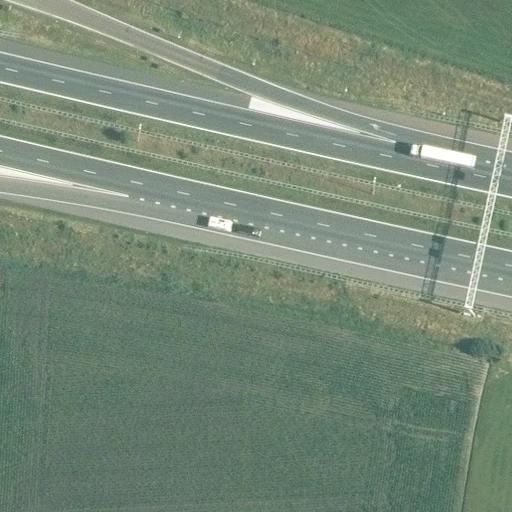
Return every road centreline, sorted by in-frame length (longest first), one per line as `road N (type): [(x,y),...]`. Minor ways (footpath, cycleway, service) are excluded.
road 1 (motorway): [(392,157),(0,67)]
road 2 (motorway): [(392,157),(257,86),(33,0)]
road 3 (motorway): [(140,184),(511,265)]
road 4 (motorway): [(0,150),(140,184)]
road 5 (motorway): [(0,183),(140,184)]
road 6 (motorway): [(511,183),(392,157)]
